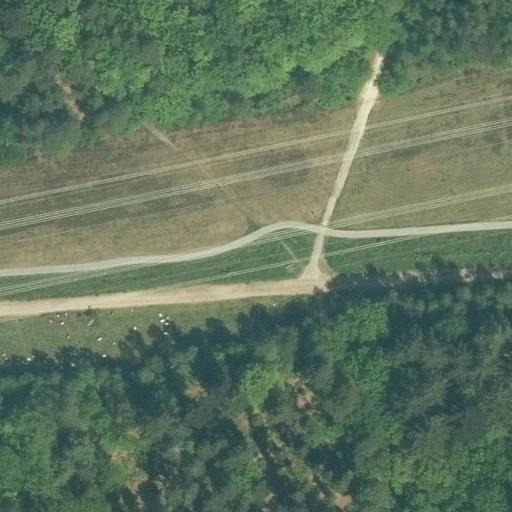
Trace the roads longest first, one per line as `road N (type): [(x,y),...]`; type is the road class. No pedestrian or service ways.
road 1 (track): [(511,271),(0,308)]
road 2 (track): [(397,0),(310,272),(322,321),(392,449)]
